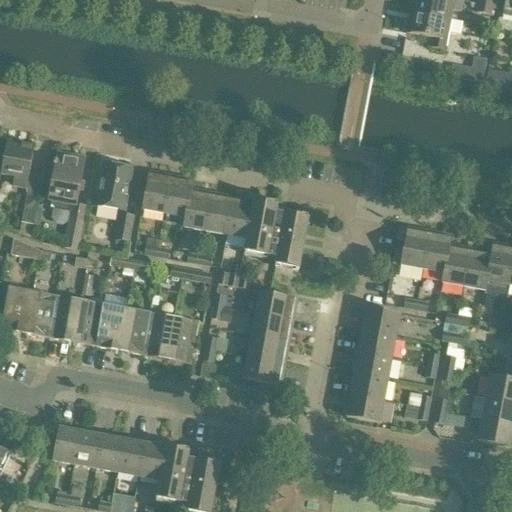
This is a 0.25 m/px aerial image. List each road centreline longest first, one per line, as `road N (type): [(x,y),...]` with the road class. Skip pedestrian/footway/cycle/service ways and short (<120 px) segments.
road 1 (residential): [(367,205),(222,176),(196,161),(0,115)]
road 2 (residential): [(304,434),(70,379),(41,399),(0,389)]
road 3 (residential): [(304,434),(328,314),(356,276),(367,205)]
road 4 (residential): [(377,0),(371,30),(217,0)]
road 5 (residential): [(463,464),(304,434)]
road 6 (residential): [(511,229),(367,205)]
